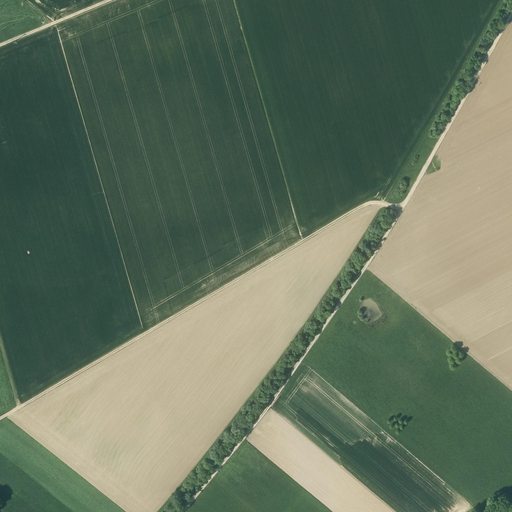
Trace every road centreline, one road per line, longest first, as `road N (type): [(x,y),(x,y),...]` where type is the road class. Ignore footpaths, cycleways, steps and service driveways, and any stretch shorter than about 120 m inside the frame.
road 1 (track): [(0,419),(370,202),(400,208)]
road 2 (track): [(400,208),(294,372),(184,511)]
road 3 (track): [(511,11),(400,208)]
road 4 (track): [(117,0),(0,47)]
